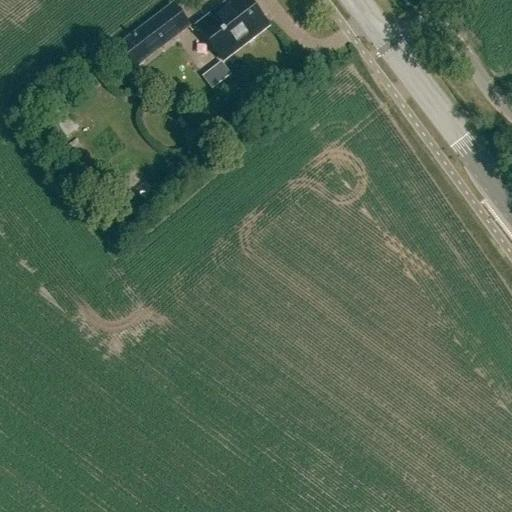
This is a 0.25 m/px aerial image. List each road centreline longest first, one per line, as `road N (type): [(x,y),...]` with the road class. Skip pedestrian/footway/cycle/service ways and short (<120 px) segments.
road 1 (primary): [(511,205),(390,45)]
road 2 (unclassified): [(511,114),(431,20),(390,45)]
